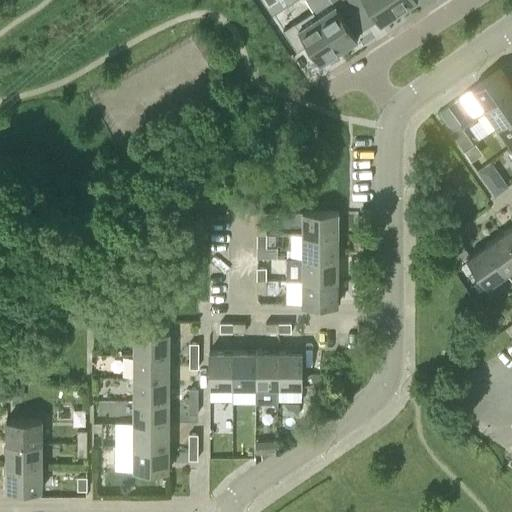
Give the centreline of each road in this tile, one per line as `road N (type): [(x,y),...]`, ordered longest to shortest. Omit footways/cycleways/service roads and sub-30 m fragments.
road 1 (residential): [(389,309),(377,400),(226,507)]
road 2 (residential): [(389,309),(221,306),(212,222)]
road 3 (residential): [(226,507),(0,508)]
road 4 (unknown): [(221,306),(195,504)]
road 5 (residential): [(397,111),(388,140),(389,309)]
road 6 (residential): [(472,0),(370,68),(397,111)]
road 7 (residential): [(511,29),(397,111)]
